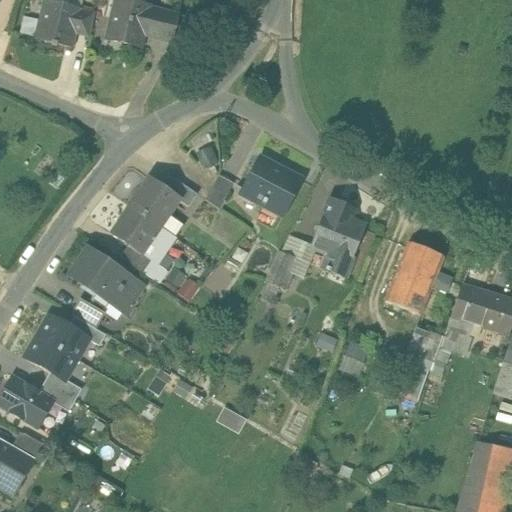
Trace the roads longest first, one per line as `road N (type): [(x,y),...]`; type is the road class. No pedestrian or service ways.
road 1 (residential): [(135,140),(0,327)]
road 2 (residential): [(309,148),(511,257)]
road 3 (residential): [(135,140),(0,75)]
road 4 (residential): [(286,0),(309,148)]
